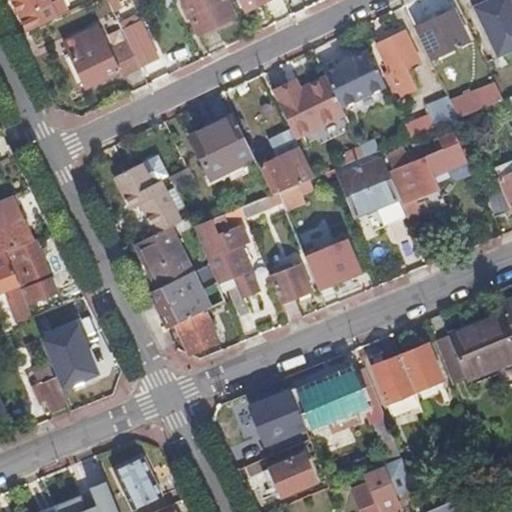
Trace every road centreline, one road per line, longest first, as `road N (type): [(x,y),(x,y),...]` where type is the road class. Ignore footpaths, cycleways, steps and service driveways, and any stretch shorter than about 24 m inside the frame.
road 1 (residential): [(170,400),(511,260)]
road 2 (residential): [(49,154),(367,0)]
road 3 (residential): [(170,400),(49,154)]
road 4 (residential): [(0,469),(170,400)]
road 5 (residential): [(225,511),(170,400)]
